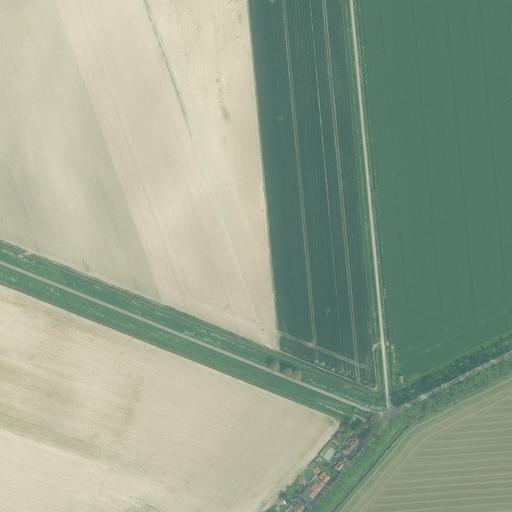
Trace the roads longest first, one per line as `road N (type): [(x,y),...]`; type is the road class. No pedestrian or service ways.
road 1 (unclassified): [(390,418),(352,0)]
road 2 (unclassified): [(387,422),(0,262)]
road 3 (unclassified): [(390,418),(507,356)]
